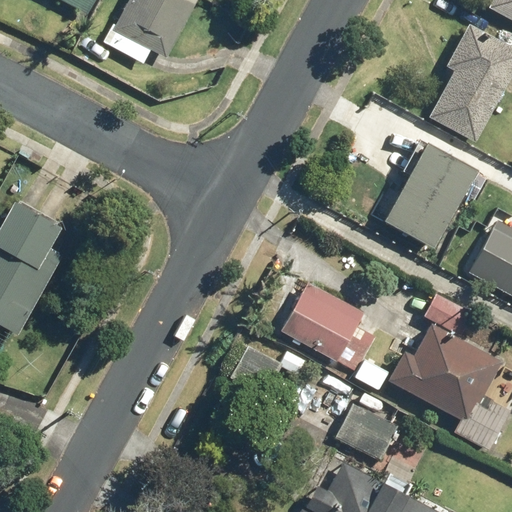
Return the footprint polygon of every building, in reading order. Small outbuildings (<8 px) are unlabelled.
[(61,0),(87,14),(94,0),(61,0)] [(128,0),(115,25),(113,24),(103,42),(143,63),(150,50),(166,58),(196,0),(128,0)] [(511,0),(492,0),(488,7),(511,20),(511,0)] [(511,73),(511,47),(468,24),(445,66),(453,71),(428,116),(475,141),(511,73)] [(475,169),(426,142),(382,220),(433,248),(463,194),(474,200),(485,179),(473,172),(475,169)] [(60,227),(12,201),(0,223),(0,325),(17,335),(61,255),(48,248),(60,227)] [(466,267),(511,294),(511,229),(495,220),(466,267)] [(362,312),(307,283),(281,332),(355,371),(374,336),(355,326),(362,312)] [(501,362),(429,323),(412,356),(403,351),(387,381),(459,419),(453,431),(489,449),(510,410),(483,396),(501,362)] [(397,426),(353,403),(335,438),(379,461),(397,426)] [(436,511),(341,462),(326,490),(314,483),(298,511),(436,511)]
